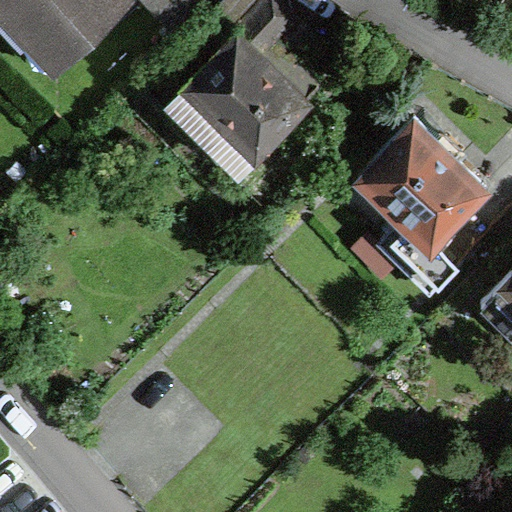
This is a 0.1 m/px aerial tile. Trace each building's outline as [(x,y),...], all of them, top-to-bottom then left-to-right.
[(0,0),(0,3),(57,64),(124,0),(0,0)] [(145,0),(176,31),(208,0),(145,0)] [(282,0),(258,0),(233,28),(236,31),(256,50),(271,35),(294,11),(282,0)] [(236,31),(172,96),(240,162),(319,82),(271,35),(256,50),(236,31)] [(414,113),(359,169),(404,213),(381,238),(430,285),(470,245),(447,223),(486,183),(414,113)] [(511,266),(482,298),(511,327),(511,266)]
